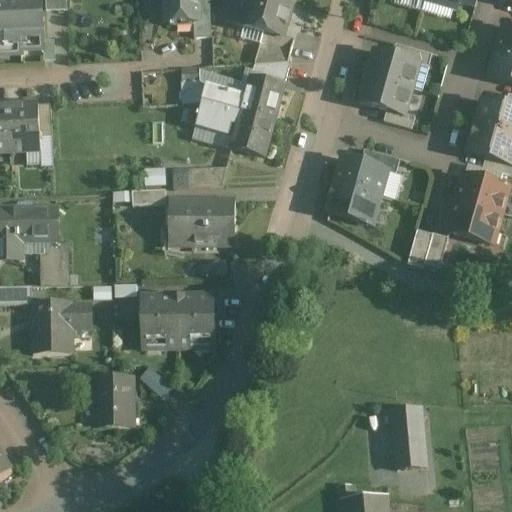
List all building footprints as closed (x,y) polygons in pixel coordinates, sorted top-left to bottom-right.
[(41,0),(0,0),(0,53),(21,53),(21,47),(43,46),(41,0)] [(163,0),(164,26),(192,25),(199,25),(199,2),(198,0),(163,0)] [(269,0),(251,0),(251,1),(247,0),(231,0),(224,24),(263,35),(282,41),(282,40),(292,6),(269,0)] [(425,0),(426,2),(454,10),(456,5),(457,0),(425,0)] [(477,0),(457,0),(456,5),(475,10),(477,0)] [(210,2),(199,2),(199,25),(192,25),(193,41),(211,41),(210,2)] [(511,31),(503,29),(496,54),(511,58),(511,31)] [(282,41),(263,35),(254,68),(288,66),(294,43),(282,40),(282,41)] [(432,58),(395,47),(392,59),(419,66),(418,67),(428,70),(432,58)] [(119,49),(93,49),(93,67),(119,66),(119,49)] [(392,59),(374,54),(368,73),(366,73),(364,79),(411,92),(418,67),(419,66),(392,59)] [(511,58),(496,54),(489,79),(511,85),(511,58)] [(288,66),(254,68),(252,75),(285,84),(290,66),(288,66)] [(199,73),(182,73),(182,85),(200,85),(199,73)] [(411,92),(364,79),(362,85),(365,86),(359,106),(387,113),(404,118),(404,117),(411,92)] [(284,89),(251,80),(245,100),(206,88),(202,105),(212,107),(274,124),(284,89)] [(511,111),(505,110),(482,103),(475,129),(511,139),(511,111)] [(274,124),(212,107),(202,105),(199,117),(197,116),(196,120),(198,120),(196,129),(230,138),(233,128),(238,129),(232,151),(264,160),(274,124)] [(38,106),(8,108),(10,155),(40,153),(38,108),(38,106)] [(8,108),(0,107),(0,155),(10,155),(8,108)] [(50,107),(38,108),(39,140),(51,139),(50,107)] [(404,118),(387,113),(383,125),(411,132),(415,120),(404,117),(404,118)] [(511,139),(475,129),(468,155),(486,160),(511,167),(511,139)] [(400,163),(364,153),(360,166),(388,174),(387,175),(396,177),(400,163)] [(511,167),(486,160),(483,172),(511,179),(511,167)] [(360,166),(341,161),(334,186),(381,199),(387,175),(388,174),(360,166)] [(147,187),(167,185),(166,170),(146,171),(147,187)] [(215,173),(170,173),(170,189),(215,188),(215,173)] [(508,191),(464,179),(459,197),(457,197),(454,204),(501,217),(508,191)] [(381,199),(334,186),(326,215),(372,228),(381,199)] [(165,193),(132,195),(133,210),(166,208),(165,193)] [(501,217),(454,204),(452,211),(455,212),(448,235),(492,248),(501,217)] [(235,205),(170,205),(170,249),(235,249),(235,205)] [(57,244),(56,211),(17,212),(17,223),(0,223),(0,260),(12,264),(17,258),(18,245),(20,245),(20,244),(57,244)] [(432,238),(417,234),(407,269),(423,273),(424,268),(432,238)] [(448,242),(432,237),(432,238),(424,268),(439,273),(448,242)] [(61,252),(44,252),(45,290),(68,289),(68,248),(61,248),(61,252)] [(95,301),(113,302),(114,289),(95,288),(95,301)] [(137,300),(136,288),(115,289),(115,301),(137,300)] [(0,308),(24,308),(23,291),(0,290),(0,308)] [(212,300),(143,301),(144,352),(146,352),(146,344),(160,344),(160,352),(197,351),(197,343),(211,343),(211,351),(213,351),(212,300)] [(71,306),(32,307),(33,358),(72,357),(71,330),(92,330),(91,308),(71,308),(71,306)] [(172,392),(149,371),(140,382),(163,402),(172,392)] [(132,380),(95,381),(96,432),(133,431),(132,380)] [(420,413),(392,415),(396,460),(424,457),(420,413)] [(0,458),(0,484),(12,476),(0,458)] [(352,488),(338,489),(340,504),(353,503),(352,488)] [(353,503),(340,504),(340,511),(388,511),(388,500),(353,503)]
